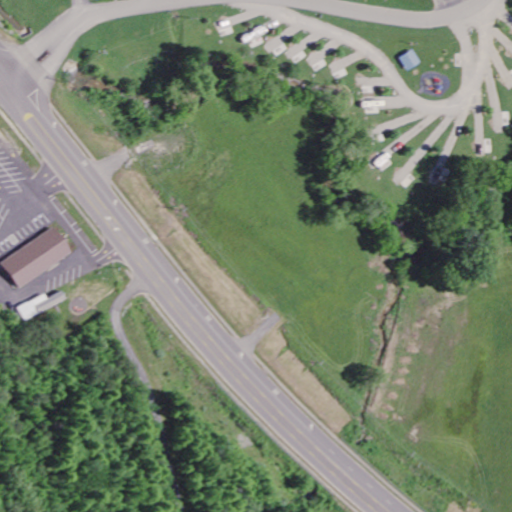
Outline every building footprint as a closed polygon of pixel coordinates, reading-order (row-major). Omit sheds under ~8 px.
[(410,73),(422,64),(414,51),(401,59),(410,73)] [(389,143),(386,134),(395,132),(392,124),(371,130),(375,146),(389,143)] [(381,173),(399,161),(391,149),(373,161),(381,173)] [(397,178),(408,189),(423,173),(411,162),(397,178)] [(55,226),(74,251),(27,287),(8,262),(55,226)] [(26,308),(33,322),(71,300),(66,292),(53,300),(50,295),(26,308)]
